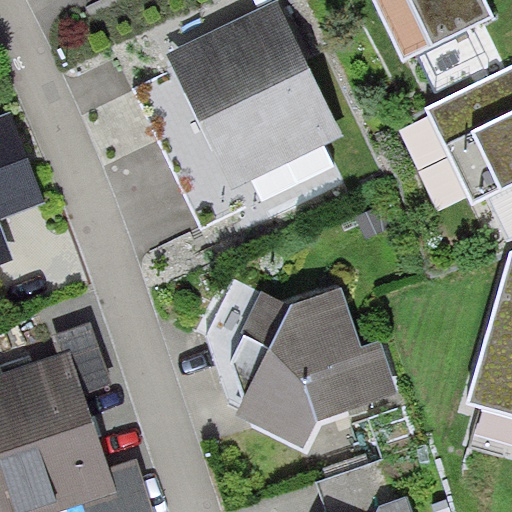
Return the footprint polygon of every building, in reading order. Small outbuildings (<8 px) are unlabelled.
[(375,0),(402,62),(503,19),(494,0),(375,0)] [(270,1),(172,46),(182,63),(240,180),(347,136),(270,1)] [(253,208),(240,180),(182,63),(132,87),(203,232),(253,208)] [(511,67),(424,107),(470,209),(511,189),(511,67)] [(0,213),(42,197),(7,112),(0,114),(0,213)] [(385,200),(357,211),(367,235),(394,225),(385,200)] [(511,247),(511,248),(466,404),(511,414),(511,247)] [(240,422),(296,448),(313,415),(398,386),(386,341),(364,347),(342,280),(278,297),(254,286),(231,345),(247,389),(240,422)] [(71,349),(85,394),(113,386),(92,318),(52,330),(58,353),(71,349)] [(58,353),(0,371),(0,511),(31,511),(92,493),(114,486),(108,467),(85,394),(71,349),(58,353)] [(114,486),(92,493),(97,511),(154,511),(138,456),(108,467),(114,486)] [(408,511),(399,490),(377,497),(369,511),(332,511),(328,509),(326,511),(408,511)]
